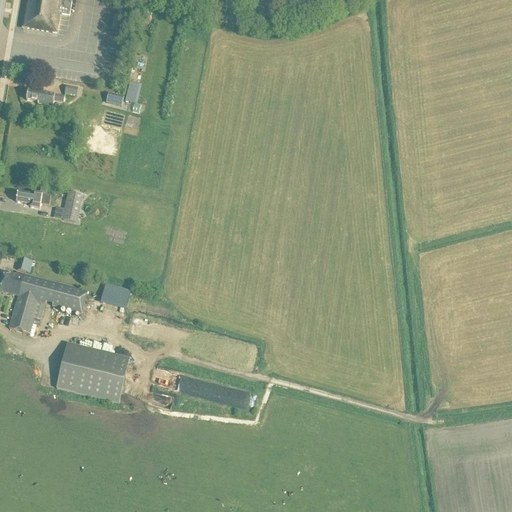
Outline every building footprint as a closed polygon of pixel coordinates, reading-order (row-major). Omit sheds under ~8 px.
[(27,0),(23,30),(56,35),(60,16),(70,17),(72,0),(27,0)] [(121,18),(115,17),(112,31),(120,32),(124,33),(127,19),(121,18)] [(130,83),(125,102),(137,105),(142,86),(130,83)] [(67,89),(65,96),(77,98),(78,91),(67,89)] [(65,99),(29,93),(26,95),(26,100),(27,102),(38,104),(38,107),(53,109),(54,104),(64,105),(65,99)] [(108,95),(106,104),(121,108),(123,99),(108,95)] [(78,225),(83,197),(68,194),(62,222),(78,225)] [(32,198),(18,195),(16,197),(15,202),(17,204),(31,207),(30,209),(40,211),(41,207),(49,208),(51,198),(33,195),(32,198)] [(32,263),(21,260),(17,272),(29,275),(32,263)] [(88,293),(17,274),(16,278),(5,275),(0,291),(0,293),(18,298),(9,331),(29,336),(33,321),(40,323),(46,303),(53,305),(52,308),(82,316),(88,293)] [(125,310),(131,291),(106,284),(100,303),(125,310)] [(241,361),(245,362),(245,365),(253,367),(256,347),(244,345),(243,356),(242,356),(241,361)] [(130,361),(68,346),(56,390),(118,405),(130,361)]
